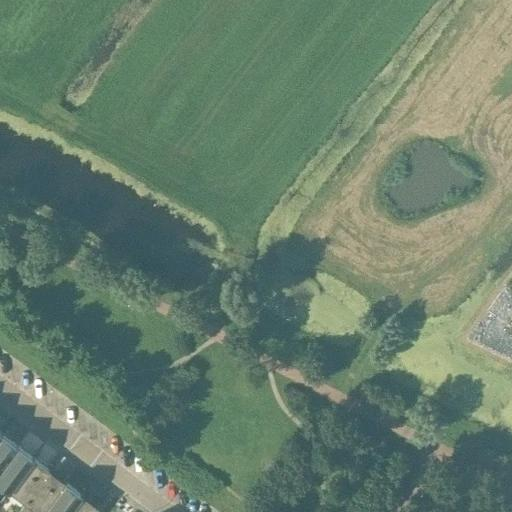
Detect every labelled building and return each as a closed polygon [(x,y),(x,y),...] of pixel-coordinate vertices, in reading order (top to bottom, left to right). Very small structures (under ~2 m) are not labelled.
[(2,433),(0,435),(0,468),(18,445),(2,433)] [(18,445),(0,468),(0,481),(10,489),(34,457),(18,445)] [(34,457),(10,489),(26,501),(50,469),(34,457)] [(50,469),(26,501),(20,509),(24,511),(42,511),(66,481),(50,469)] [(66,481),(42,511),(67,511),(82,493),(66,481)] [(82,493),(67,511),(93,511),(98,505),(82,493)]
